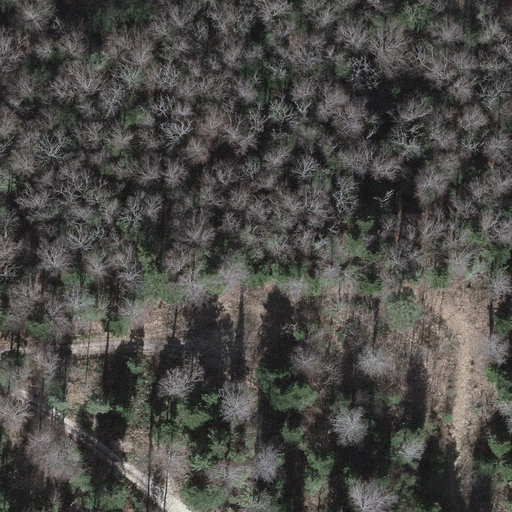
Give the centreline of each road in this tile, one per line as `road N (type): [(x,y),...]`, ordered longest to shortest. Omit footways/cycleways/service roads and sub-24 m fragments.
road 1 (track): [(0,355),(157,341),(274,315)]
road 2 (track): [(188,511),(0,364)]
road 3 (track): [(0,83),(89,0)]
